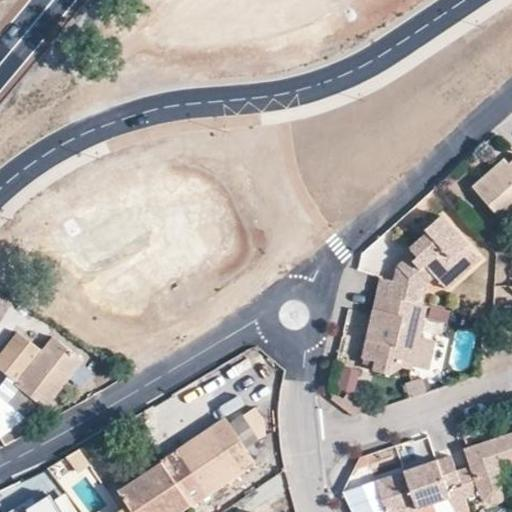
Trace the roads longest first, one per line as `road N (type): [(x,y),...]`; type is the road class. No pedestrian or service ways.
road 1 (tertiary): [(463,0),(312,88),(168,105),(116,121),(64,142),(0,185)]
road 2 (unclassified): [(296,313),(254,320),(0,463)]
road 3 (unclassified): [(511,95),(340,251),(312,280),(296,313)]
road 4 (residential): [(301,445),(511,379)]
road 5 (residential): [(301,445),(296,313)]
